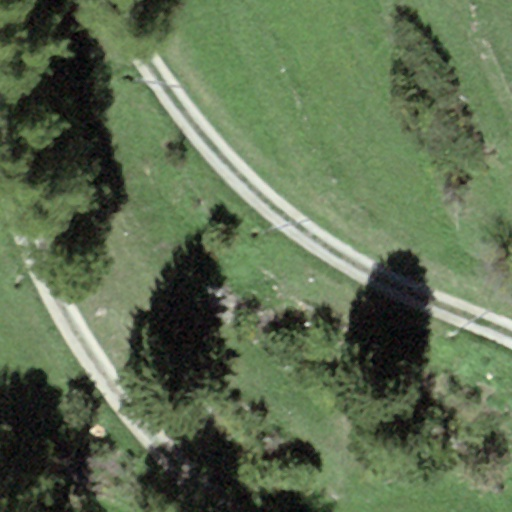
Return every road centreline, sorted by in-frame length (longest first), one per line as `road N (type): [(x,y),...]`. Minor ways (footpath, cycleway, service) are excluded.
road 1 (track): [(511,330),(325,244),(257,189),(198,124),(138,0)]
road 2 (track): [(0,127),(95,367),(167,458),(228,511)]
